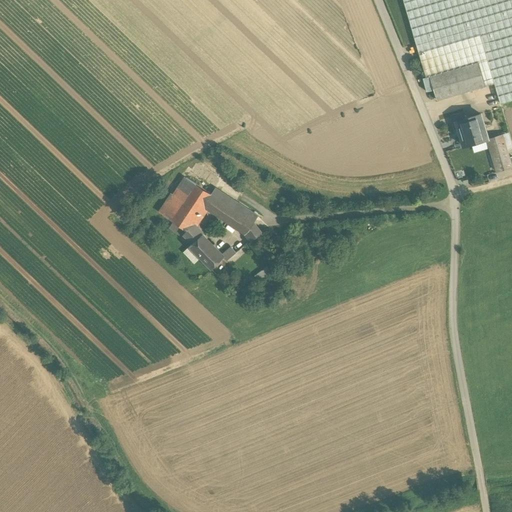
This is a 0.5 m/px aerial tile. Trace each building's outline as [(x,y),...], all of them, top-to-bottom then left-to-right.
[(511,0),(403,0),(426,77),(430,76),(478,62),(485,86),(495,83),(501,104),(511,100),(511,0)] [(478,62),(430,76),(437,100),(485,86),(478,62)] [(511,100),(501,104),(511,142),(511,100)] [(463,112),(451,116),(453,123),(457,122),(465,119),(463,112)] [(465,119),(457,122),(460,132),(463,132),(466,145),(464,146),(489,139),(488,138),(486,139),(483,125),(484,125),(481,114),(465,119)] [(502,135),(488,140),(498,172),(511,168),(502,135)] [(159,212),(172,221),(196,184),(183,176),(159,212)] [(196,184),(172,221),(187,231),(192,225),(203,208),(205,205),(212,195),(196,184)] [(233,209),(212,195),(205,205),(214,211),(247,234),(257,226),(254,223),(233,209)] [(258,217),(238,203),(233,209),(254,223),(258,217)] [(214,211),(205,205),(203,208),(212,214),(214,211)] [(187,231),(184,235),(193,244),(202,235),(192,225),(187,231)] [(257,226),(247,234),(252,240),(261,232),(257,226)] [(224,257),(202,235),(193,244),(190,247),(212,270),(224,257)] [(231,247),(224,253),(229,259),(236,252),(231,247)] [(224,257),(212,270),(215,273),(218,275),(230,263),(224,257)] [(267,267),(255,275),(260,281),(272,273),(267,267)]
